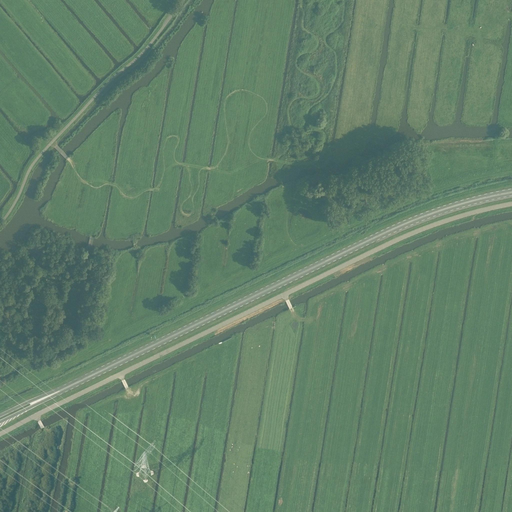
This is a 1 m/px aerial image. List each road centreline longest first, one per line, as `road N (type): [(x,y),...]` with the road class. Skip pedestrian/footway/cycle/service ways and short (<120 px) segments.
road 1 (unclassified): [(0,433),(409,233),(511,203)]
road 2 (primary): [(63,388),(422,214),(511,191)]
road 3 (track): [(316,358),(320,322),(293,311),(265,330),(258,366)]
